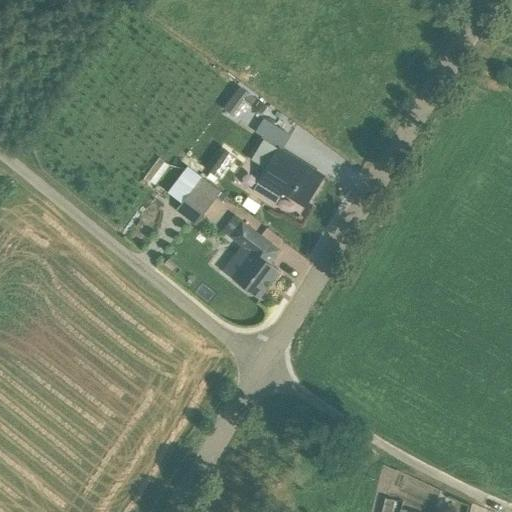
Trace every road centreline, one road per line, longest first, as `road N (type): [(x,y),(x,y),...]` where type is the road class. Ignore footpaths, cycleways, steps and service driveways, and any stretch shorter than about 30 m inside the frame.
road 1 (unclassified): [(265,367),(488,0)]
road 2 (unclassified): [(0,156),(265,367)]
road 3 (unclassified): [(265,367),(366,435),(511,509)]
road 4 (unclassified): [(177,511),(265,367)]
